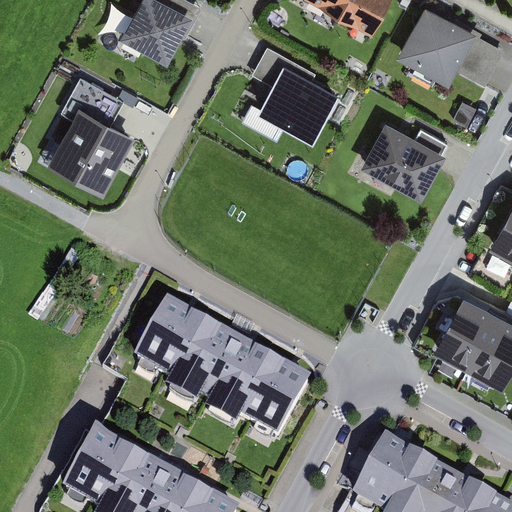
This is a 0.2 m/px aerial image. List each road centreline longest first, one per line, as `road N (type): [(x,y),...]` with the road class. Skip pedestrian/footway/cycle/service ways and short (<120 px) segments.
road 1 (residential): [(372,369),(118,236),(249,0)]
road 2 (residential): [(372,369),(511,117)]
road 3 (residential): [(294,511),(372,369)]
road 4 (residential): [(511,442),(372,369)]
